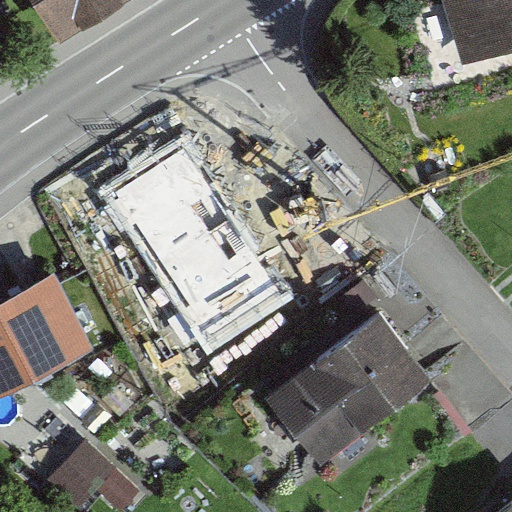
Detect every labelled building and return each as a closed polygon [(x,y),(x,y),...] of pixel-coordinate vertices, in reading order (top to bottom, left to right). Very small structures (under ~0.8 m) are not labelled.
[(20,0),(48,49),(138,0),(20,0)] [(511,0),(440,0),(456,60),(511,45),(511,0)] [(189,138),(101,194),(154,280),(241,225),(189,138)] [(243,224),(155,280),(209,362),(294,304),(243,224)] [(41,273),(0,293),(0,385),(78,346),(41,273)] [(424,367),(376,299),(254,384),(302,452),(424,367)] [(511,511),(511,493),(487,511),(511,511)]
